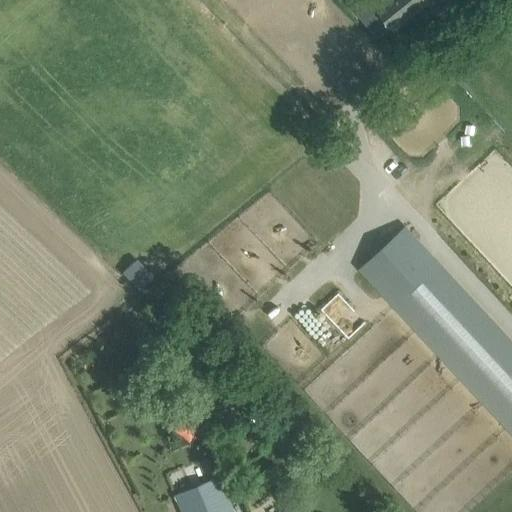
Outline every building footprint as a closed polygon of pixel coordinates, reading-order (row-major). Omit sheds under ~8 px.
[(372,1),(358,13),(378,37),(391,26),(394,29),(429,0),(389,0),(379,9),(372,1)] [(511,345),(411,237),(369,275),(511,428),(511,345)] [(276,393),(271,397),(261,405),(285,432),(296,423),(299,420),(276,393)] [(232,471),(221,476),(225,486),(237,481),(232,471)] [(175,494),(182,511),(232,511),(218,476),(175,494)]
